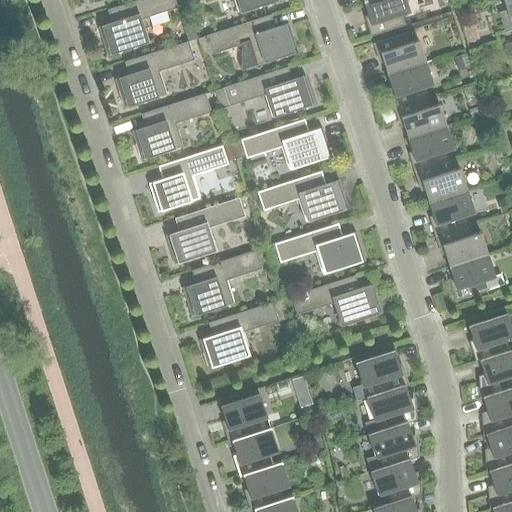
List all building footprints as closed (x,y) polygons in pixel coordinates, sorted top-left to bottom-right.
[(111,24),(98,28),(107,57),(149,43),(142,20),(177,9),(174,0),(141,0),(107,11),(111,24)] [(185,0),(187,6),(204,0),(233,0),(238,14),(280,1),(280,0),(185,0)] [(409,13),(404,0),(374,0),(363,4),(370,24),(366,25),(370,37),(405,26),(401,16),(409,13)] [(511,0),(502,0),(506,11),(498,14),(505,34),(511,31),(511,0)] [(270,16),(206,37),(199,39),(204,54),(211,52),(212,55),(248,44),(255,67),(297,53),(288,24),(274,28),(270,16)] [(380,56),(387,76),(425,64),(418,41),(410,44),(407,33),(373,45),(377,57),(380,56)] [(128,76),(114,80),(124,109),(166,95),(159,73),(194,61),(188,43),(124,63),(128,76)] [(466,55),(454,59),(458,72),(470,68),(466,55)] [(425,64),(387,76),(393,97),(390,98),(393,109),(428,98),(425,89),(433,86),(425,64)] [(287,68),(223,89),(215,91),(221,110),(265,96),(272,119),(314,105),(305,76),(291,81),(287,68)] [(141,115),(145,128),(131,132),(141,161),(182,148),(175,125),(211,113),(205,94),(141,115)] [(401,120),(407,140),(446,128),(439,105),(431,108),(428,98),(393,109),(397,121),(401,120)] [(482,106),(473,109),(476,119),(486,115),(482,106)] [(322,128),(308,133),(304,120),(240,141),(246,160),(281,148),(289,171),(331,157),(322,128)] [(410,162),(414,173),(448,162),(445,153),(453,150),(446,128),(407,140),(414,161),(410,162)] [(489,133),(480,136),(484,150),(493,147),(489,133)] [(238,142),(231,144),(237,160),(243,157),(238,142)] [(230,145),(223,147),(228,162),(235,160),(230,145)] [(158,167),(162,180),(148,184),(157,213),(200,200),(192,177),(228,165),(222,147),(158,167)] [(500,147),(493,149),(496,160),(503,158),(500,147)] [(428,204),(467,191),(459,169),(451,172),(448,162),(414,173),(418,185),(421,184),(428,204)] [(325,185),(321,172),(257,193),(263,212),(298,200),(306,223),(348,209),(339,181),(325,185)] [(435,237),(469,226),(466,216),(474,214),(467,191),(428,204),(434,225),(431,226),(435,237)] [(511,199),(511,198),(498,203),(501,214),(511,210),(511,199)] [(175,220),(179,232),(165,237),(174,265),(216,252),(209,229),(245,217),(239,199),(175,220)] [(355,233),(342,237),(338,225),(274,245),(280,264),(315,252),(322,275),(365,262),(355,233)] [(448,268),(487,255),(480,233),(472,236),(469,226),(435,237),(438,249),(442,248),(448,268)] [(191,272),(195,284),(182,289),(191,318),(233,304),(226,281),(261,270),(255,251),(191,272)] [(495,278),(487,255),(448,268),(455,289),(452,290),(456,302),(490,291),(487,280),(495,278)] [(332,305),(339,327),(382,314),(372,285),(359,289),(355,277),(290,297),(297,316),(332,305)] [(281,301),(274,304),(279,321),(287,319),(281,301)] [(199,341),(208,370),(250,356),(243,333),(278,322),(272,303),(208,324),(212,337),(199,341)] [(471,350),(475,363),(511,351),(511,350),(509,351),(506,341),(511,339),(511,331),(506,314),(468,327),(475,349),(471,350)] [(355,364),(362,388),(353,391),(357,402),(366,399),(408,385),(404,372),(401,373),(393,351),(355,364)] [(479,386),(480,399),(511,388),(511,351),(475,363),(476,364),(479,363),(486,383),(479,386)] [(296,392),(307,389),(303,378),(293,382),(296,392)] [(368,436),(416,420),(416,406),(412,408),(405,387),(408,386),(408,385),(366,399),(373,422),(365,425),(368,436)] [(482,422),(483,436),(511,426),(511,388),(480,399),(480,400),(482,399),(489,420),(482,422)] [(224,430),(228,443),(270,429),(262,431),(259,421),(267,419),(259,394),(220,407),(227,429),(224,430)] [(416,421),(416,420),(368,436),(376,459),(384,457),(387,467),(370,472),(370,473),(418,457),(418,444),(414,445),(407,424),(416,421)] [(485,459),(486,473),(511,464),(511,426),(483,436),(483,437),(485,436),(492,457),(485,459)] [(235,465),(239,477),(281,464),(281,463),(273,466),(270,456),(278,453),(270,429),(228,443),(228,444),(231,443),(238,464),(235,465)] [(320,435),(305,440),(309,453),(324,448),(320,435)] [(333,437),(327,439),(330,447),(336,445),(333,437)] [(372,509),(372,510),(421,494),(420,481),(416,482),(409,461),(418,458),(418,457),(370,473),(378,496),(386,494),(389,504),(372,509)] [(246,499),(250,511),(292,498),(292,497),(284,500),(281,490),(289,487),(281,464),(239,477),(239,478),(242,477),(249,498),(246,499)] [(488,496),(489,510),(511,502),(511,464),(486,473),(486,474),(488,473),(495,494),(488,496)] [(415,511),(411,498),(421,495),(421,494),(372,510),(372,511),(415,511)] [(296,511),(292,498),(250,511),(254,511),(253,511),(296,511)] [(511,511),(511,502),(489,510),(489,511),(492,510),(492,511),(511,511)]
